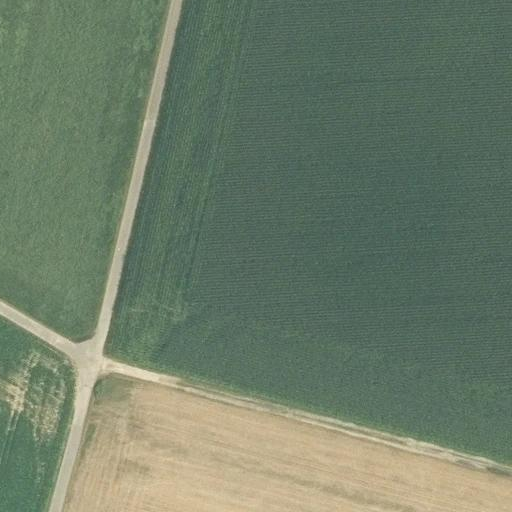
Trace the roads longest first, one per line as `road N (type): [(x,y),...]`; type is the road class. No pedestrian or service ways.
road 1 (track): [(511,476),(92,366)]
road 2 (track): [(92,366),(176,0)]
road 3 (track): [(92,366),(53,511)]
